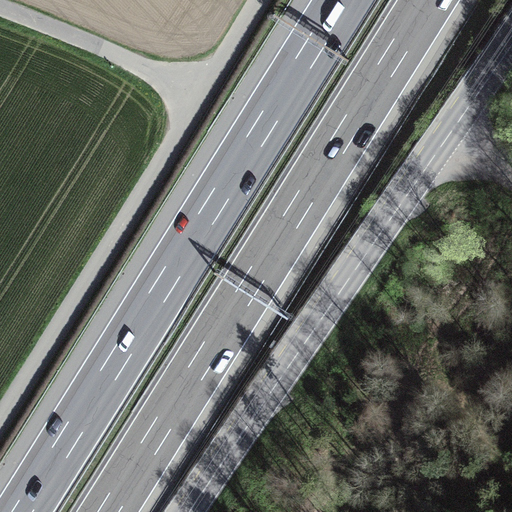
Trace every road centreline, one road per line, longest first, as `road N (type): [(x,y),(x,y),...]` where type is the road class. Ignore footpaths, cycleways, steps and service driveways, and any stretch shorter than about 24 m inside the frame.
road 1 (motorway): [(108,511),(428,0)]
road 2 (motorway): [(342,0),(22,511)]
road 3 (tertiary): [(511,39),(189,511)]
road 4 (unclassified): [(201,97),(0,420)]
road 5 (tertiary): [(0,7),(201,97)]
